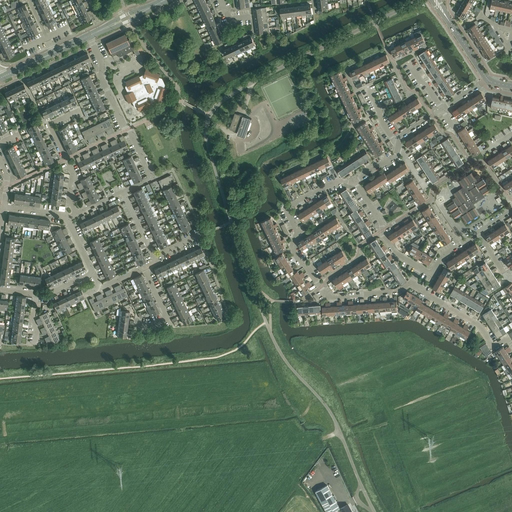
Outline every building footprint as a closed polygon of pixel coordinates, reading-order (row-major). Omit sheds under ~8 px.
[(47,0),(37,5),(39,10),(48,5),(50,4),(47,0)] [(462,1),(461,4),(470,9),(472,5),(463,0),(463,2),(462,1)] [(81,1),(73,5),(75,9),(87,4),(86,1),(82,3),(81,1)] [(87,4),(75,9),(77,14),(86,10),(85,8),(88,6),(87,4)] [(207,4),(198,8),(200,13),(209,8),(207,4)] [(460,7),(459,9),(467,14),(470,9),(461,4),(459,7),(460,7)] [(16,9),(18,14),(27,10),(25,5),(16,9)] [(48,5),(39,10),(42,14),(50,10),(48,5)] [(209,8),(200,13),(202,17),(211,13),(209,8)] [(467,14),(459,9),(458,11),(457,10),(455,13),(460,16),(460,17),(460,18),(461,19),(463,20),(467,14)] [(27,10),(18,14),(21,18),(29,14),(27,10)] [(50,10),(42,14),(44,19),(52,15),(50,10)] [(86,10),(77,14),(79,19),(92,13),(90,10),(87,12),(86,10)] [(92,13),(79,19),(82,24),(90,19),(89,17),(93,15),(92,13)] [(211,13),(202,17),(205,22),(213,18),(211,13)] [(29,14),(21,18),(23,23),(31,19),(29,14)] [(52,15),(44,19),(46,23),(55,19),(52,15)] [(213,18),(205,22),(207,26),(215,22),(213,18)] [(31,19),(23,23),(21,24),(23,29),(25,28),(34,24),(31,19)] [(55,19),(46,23),(48,28),(57,24),(55,19)] [(215,22),(207,26),(209,31),(218,27),(215,22)] [(34,24),(25,28),(27,32),(36,28),(34,24)] [(469,32),(470,34),(478,29),(475,24),(467,30),(469,33),(469,32)] [(218,27),(209,31),(211,36),(220,31),(218,27)] [(36,28),(27,32),(30,37),(38,33),(36,28)] [(478,29),(470,34),(472,36),(471,36),(473,39),(481,33),(478,29)] [(220,31),(211,36),(213,40),(222,36),(220,31)] [(481,33),(473,39),(474,41),(475,41),(476,43),(484,37),(481,33)] [(421,34),(416,37),(420,44),(425,42),(421,34)] [(106,43),(112,56),(117,54),(119,57),(136,49),(131,39),(127,41),(125,35),(106,43)] [(222,36),(213,40),(216,45),(224,41),(222,36)] [(0,45),(8,41),(6,37),(0,39),(0,45)] [(252,37),(247,39),(251,48),(256,46),(252,37)] [(416,37),(411,39),(416,50),(418,49),(417,46),(420,44),(416,37)] [(484,37),(476,43),(477,44),(476,45),(478,47),(487,42),(484,37)] [(247,39),(242,42),(246,50),(251,48),(247,39)] [(411,39),(406,42),(409,49),(412,48),(414,51),(416,50),(411,39)] [(8,41),(0,45),(0,48),(1,48),(2,50),(10,46),(8,41)] [(242,42),(238,44),(242,53),(246,50),(242,42)] [(406,42),(401,44),(406,55),(408,54),(406,51),(409,49),(406,42)] [(487,42),(478,47),(480,50),(481,49),(482,51),(489,46),(487,42)] [(238,44),(233,46),(237,55),(242,53),(238,44)] [(401,44),(395,47),(399,54),(402,53),(404,56),(406,55),(401,44)] [(0,53),(0,55),(0,56),(13,51),(10,46),(2,50),(3,52),(0,53)] [(233,46),(228,48),(233,57),(237,55),(233,46)] [(489,46),(482,51),(483,53),(482,53),(484,56),(492,50),(489,46)] [(399,54),(395,47),(390,49),(394,57),(399,54)] [(233,57),(228,48),(224,51),(228,59),(233,57)] [(419,55),(422,60),(429,55),(426,50),(419,55)] [(492,50),(484,56),(485,58),(486,58),(487,60),(495,55),(492,50)] [(13,51),(0,56),(2,59),(5,57),(6,60),(15,55),(13,51)] [(87,54),(82,56),(87,64),(91,62),(87,54)] [(386,55),(381,57),(384,65),(390,62),(386,55)] [(429,55),(422,60),(424,63),(421,64),(423,66),(432,60),(429,55)] [(82,56),(78,58),(82,67),(87,64),(82,56)] [(381,57),(376,60),(379,67),(384,65),(381,57)] [(78,58),(73,60),(77,69),(82,67),(78,58)] [(73,60),(69,62),(73,71),(77,69),(73,60)] [(376,60),(370,62),(374,70),(379,67),(376,60)] [(432,60),(423,66),(424,68),(427,67),(429,69),(436,65),(432,60)] [(69,62),(64,65),(68,73),(73,71),(69,62)] [(370,62),(365,65),(369,72),(374,70),(370,62)] [(64,65),(59,67),(64,75),(68,73),(64,65)] [(365,65),(360,67),(364,75),(369,72),(365,65)] [(436,65),(429,69),(430,72),(427,74),(429,76),(439,70),(436,65)] [(59,67),(55,69),(59,78),(64,75),(59,67)] [(360,67),(355,70),(359,77),(364,75),(360,67)] [(55,69),(50,71),(54,80),(59,78),(55,69)] [(138,75),(125,82),(126,85),(125,87),(126,90),(128,91),(129,93),(124,95),(128,103),(133,101),(134,103),(133,105),(134,108),(136,108),(137,108),(139,112),(153,105),(151,102),(155,101),(162,103),(167,89),(163,88),(164,85),(162,78),(158,77),(160,74),(146,69),(143,75),(139,77),(138,75)] [(359,77),(355,70),(350,72),(353,80),(359,77)] [(439,70),(429,76),(430,78),(433,76),(435,79),(442,74),(439,70)] [(50,71),(46,73),(50,82),(54,80),(50,71)] [(343,77),(340,71),(331,75),(354,122),(363,118),(360,112),(359,113),(357,108),(358,108),(353,97),(351,97),(349,93),(350,92),(345,81),(344,82),(342,77),(343,77)] [(46,73),(41,76),(45,84),(50,82),(46,73)] [(442,74),(435,79),(437,82),(434,84),(435,86),(445,79),(442,74)] [(81,79),(83,84),(91,80),(89,75),(81,79)] [(41,76),(36,78),(41,86),(45,84),(41,76)] [(36,78),(32,80),(36,89),(41,86),(36,78)] [(384,82),(387,87),(395,84),(392,78),(384,82)] [(445,79),(435,86),(436,88),(439,86),(441,88),(448,84),(445,79)] [(36,89),(32,80),(27,82),(31,91),(36,89)] [(91,80),(83,84),(85,89),(94,85),(91,80)] [(23,84),(19,86),(23,95),(27,93),(23,84)] [(395,84),(387,87),(389,92),(397,89),(395,84)] [(448,84),(441,88),(443,91),(440,93),(441,95),(451,89),(448,84)] [(94,85),(85,89),(88,93),(96,89),(94,85)] [(19,86),(14,89),(18,97),(23,95),(19,86)] [(14,89),(9,91),(14,99),(18,97),(14,89)] [(96,89),(88,93),(90,98),(98,94),(96,89)] [(397,89),(389,92),(392,97),(399,94),(397,89)] [(451,89),(441,95),(443,97),(446,95),(448,98),(455,94),(451,89)] [(14,99),(9,91),(5,93),(9,102),(14,99)] [(481,93),(476,96),(481,103),(482,102),(486,100),(481,93)] [(98,94),(90,98),(92,103),(100,99),(98,94)] [(399,94),(392,97),(395,103),(402,99),(399,94)] [(74,96),(69,98),(73,106),(78,104),(74,96)] [(472,99),(476,106),(478,108),(481,106),(482,106),(484,105),(482,102),(481,103),(476,96),(472,99)] [(499,98),(493,97),(491,107),(511,111),(511,100),(504,99),(504,101),(499,100),(499,98)] [(69,98),(64,100),(68,109),(73,106),(69,98)] [(417,98),(412,101),(417,108),(422,105),(417,98)] [(100,99),(92,103),(94,107),(102,103),(100,99)] [(472,99),(467,102),(471,109),(472,109),(476,106),(472,99)] [(64,100),(60,102),(64,111),(68,109),(64,100)] [(412,101),(408,105),(412,112),(417,108),(412,101)] [(60,102),(55,105),(59,113),(64,111),(60,102)] [(467,102),(462,106),(467,113),(471,110),(472,113),(474,111),(472,109),(471,109),(467,102)] [(102,103),(94,107),(96,112),(105,108),(102,103)] [(55,105),(50,107),(54,115),(59,113),(55,105)] [(408,105),(403,108),(407,115),(412,112),(408,105)] [(462,106),(457,109),(462,116),(463,115),(467,113),(462,106)] [(50,107),(46,109),(50,117),(54,115),(50,107)] [(403,108),(398,111),(403,118),(407,115),(403,108)] [(50,117),(46,109),(41,111),(45,120),(50,117)] [(462,116),(457,109),(452,112),(457,119),(461,116),(463,119),(465,118),(463,115),(462,116)] [(398,111),(393,114),(398,121),(403,118),(398,111)] [(229,129),(237,132),(237,134),(245,137),(252,119),(235,113),(229,129)] [(398,121),(393,114),(388,117),(393,124),(398,121)] [(110,119),(105,121),(111,134),(114,132),(112,128),(114,127),(110,119)] [(105,121),(100,123),(104,131),(106,131),(108,135),(111,134),(105,121)] [(369,127),(366,122),(357,127),(376,156),(385,151),(382,146),(380,146),(378,142),(379,141),(372,131),(371,132),(368,128),(369,127)] [(100,123),(96,125),(102,138),(105,137),(102,132),(104,131),(100,123)] [(36,124),(27,128),(25,129),(27,134),(30,133),(38,129),(36,124)] [(434,124),(429,127),(434,134),(437,132),(439,135),(441,133),(434,124)] [(96,125),(91,128),(95,136),(97,135),(99,139),(102,138),(96,125)] [(6,126),(0,128),(0,134),(8,131),(6,126)] [(58,131),(60,135),(68,131),(66,127),(58,131)] [(429,127),(424,130),(429,137),(434,134),(429,127)] [(458,132),(461,137),(468,132),(469,133),(471,132),(470,130),(468,131),(465,127),(458,132)] [(91,128),(86,130),(92,142),(95,141),(93,137),(95,136),(91,128)] [(38,129),(30,133),(32,137),(40,133),(38,129)] [(92,142),(86,130),(81,132),(85,140),(87,139),(89,144),(92,142)] [(424,130),(420,133),(424,140),(429,137),(424,130)] [(68,131),(60,135),(62,140),(70,136),(68,131)] [(468,132),(461,137),(464,142),(471,137),(469,133),(468,132)] [(40,133),(32,137),(34,142),(42,138),(40,133)] [(420,133),(415,136),(420,143),(424,140),(420,133)] [(70,136),(62,140),(64,145),(73,141),(70,136)] [(121,142),(119,143),(123,151),(128,149),(122,136),(119,138),(121,142)] [(415,136),(410,140),(415,147),(420,143),(415,136)] [(471,137),(464,142),(467,146),(474,142),(474,141),(471,137)] [(42,138),(34,142),(36,147),(45,143),(42,138)] [(441,143),(444,148),(451,143),(448,138),(441,143)] [(116,139),(113,141),(119,153),(123,151),(119,143),(118,143),(116,139)] [(474,142),(467,146),(471,151),(478,147),(475,143),(478,141),(476,139),(474,141),(474,142)] [(415,147),(410,140),(405,143),(411,152),(413,151),(412,149),(415,147)] [(73,141),(64,145),(66,149),(75,145),(73,141)] [(112,146),(110,147),(114,155),(119,153),(113,141),(110,142),(112,146)] [(45,143),(36,147),(38,151),(47,147),(45,143)] [(106,143),(103,145),(109,158),(114,155),(110,147),(108,148),(106,143)] [(451,143),(444,148),(447,153),(454,148),(451,143)] [(75,145),(66,149),(69,154),(77,150),(75,145)] [(102,151),(101,151),(105,160),(109,158),(103,145),(100,146),(102,151)] [(478,147),(471,151),(474,156),(483,150),(480,145),(478,147)] [(5,150),(7,155),(15,151),(13,146),(5,150)] [(47,147),(38,151),(41,156),(49,152),(47,147)] [(97,148),(94,149),(100,162),(105,160),(101,151),(99,152),(97,148)] [(454,148),(447,153),(450,158),(457,153),(454,148)] [(507,148),(502,152),(507,159),(511,155),(507,148)] [(93,155),(92,156),(96,164),(100,162),(94,149),(91,151),(93,155)] [(15,151),(7,155),(9,160),(18,156),(15,151)] [(366,151),(361,154),(366,161),(371,158),(366,151)] [(49,152),(41,156),(43,160),(51,156),(49,152)] [(88,152),(85,154),(91,166),(96,164),(92,156),(90,157),(88,152)] [(502,152),(497,155),(502,162),(507,159),(502,152)] [(457,153),(450,158),(453,162),(460,158),(457,153)] [(84,159),(82,160),(86,169),(91,166),(85,154),(82,155),(84,159)] [(361,154),(356,157),(361,164),(366,161),(361,154)] [(417,159),(420,164),(427,159),(424,154),(417,159)] [(497,155),(493,158),(497,165),(502,162),(497,155)] [(18,156),(9,160),(11,164),(20,160),(18,156)] [(51,156),(43,160),(45,165),(54,161),(51,156)] [(123,160),(125,165),(133,161),(131,156),(123,160)] [(86,169),(82,160),(81,161),(79,157),(76,158),(82,171),(86,169)] [(328,157),(322,159),(326,167),(331,164),(328,157)] [(356,157),(351,161),(356,168),(361,164),(356,157)] [(460,158),(453,162),(457,167),(464,163),(460,158)] [(497,165),(493,158),(488,161),(492,168),(497,165)] [(322,159),(317,162),(321,169),(326,167),(322,159)] [(427,159),(420,164),(423,169),(430,164),(427,159)] [(20,160),(11,164),(13,169),(22,165),(20,160)] [(133,161),(125,165),(127,170),(135,166),(133,161)] [(351,161),(347,164),(351,171),(356,168),(351,161)] [(317,162),(312,164),(316,172),(321,169),(317,162)] [(405,163),(400,166),(405,173),(410,170),(405,163)] [(312,164),(307,167),(310,174),(316,172),(312,164)] [(347,164),(342,167),(347,174),(351,171),(347,164)] [(430,164),(423,169),(426,173),(433,169),(430,164)] [(22,165),(13,169),(16,174),(24,169),(22,165)] [(135,166),(127,170),(129,174),(138,170),(135,166)] [(400,166),(395,169),(400,176),(405,173),(400,166)] [(307,167),(301,169),(305,177),(310,174),(307,167)] [(347,174),(342,167),(337,170),(342,177),(347,174)] [(24,169),(16,174),(18,178),(27,174),(24,169)] [(301,169),(296,172),(300,179),(305,177),(301,169)] [(395,169),(391,172),(395,179),(400,176),(395,169)] [(433,169),(426,173),(429,178),(436,174),(433,169)] [(138,170),(129,174),(131,179),(140,175),(138,170)] [(296,172),(291,174),(295,182),(300,179),(296,172)] [(391,172),(386,175),(386,176),(389,180),(388,180),(390,183),(395,179),(391,172)] [(384,173),(379,176),(384,183),(385,183),(388,180),(389,180),(386,176),(386,175),(384,173)] [(457,199),(453,201),(447,205),(449,209),(448,211),(451,212),(450,215),(453,215),(455,218),(460,215),(466,223),(479,215),(472,205),(480,200),(479,198),(491,191),(482,178),(477,181),(472,173),(459,181),(463,188),(453,194),(457,199)] [(291,174),(286,176),(290,184),(295,182),(291,174)] [(436,174),(429,178),(433,183),(440,179),(436,174)] [(140,175),(131,179),(134,184),(142,180),(140,175)] [(158,181),(163,190),(171,186),(170,184),(173,182),(170,175),(158,181)] [(77,184),(78,187),(91,181),(88,176),(80,180),(81,182),(77,184)] [(290,184),(286,176),(281,179),(284,187),(290,184)] [(379,176),(375,179),(379,186),(383,184),(385,186),(387,185),(385,183),(384,183),(379,176)] [(375,179),(370,182),(374,189),(375,189),(379,186),(375,179)] [(407,192),(410,191),(409,190),(416,185),(413,180),(406,185),(409,189),(406,191),(407,192)] [(507,180),(502,183),(508,193),(511,190),(511,187),(509,182),(507,180)] [(91,181),(78,187),(80,190),(84,188),(85,190),(93,186),(91,181)] [(374,189),(370,182),(365,186),(369,193),(373,190),(375,193),(377,191),(375,189),(374,189)] [(409,190),(410,191),(412,195),(419,190),(416,185),(409,190)] [(81,194),(83,197),(95,191),(93,186),(85,190),(85,192),(81,194)] [(171,186),(163,190),(165,195),(173,191),(171,186)] [(133,193),(136,198),(144,194),(142,189),(133,193)] [(340,193),(343,198),(350,194),(347,189),(340,193)] [(419,190),(412,195),(415,198),(412,200),(413,202),(416,200),(415,199),(422,195),(419,190)] [(95,191),(83,197),(84,200),(88,197),(89,199),(97,195),(95,191)] [(173,191),(165,195),(167,200),(175,196),(173,191)] [(144,194),(136,198),(138,202),(146,198),(144,194)] [(350,194),(343,198),(346,203),(353,199),(350,194)] [(97,195),(89,199),(90,201),(85,203),(87,206),(100,200),(97,195)] [(327,195),(322,199),(327,206),(332,202),(327,195)] [(422,195),(415,199),(416,200),(419,204),(426,200),(422,195)] [(175,196),(167,200),(169,204),(178,200),(175,196)] [(146,198),(138,202),(140,207),(148,203),(146,198)] [(322,199),(318,202),(322,209),(327,206),(322,199)] [(353,199),(346,203),(349,208),(356,203),(353,199)] [(178,200),(169,204),(171,209),(180,205),(178,200)] [(318,202),(313,205),(317,212),(322,209),(318,202)] [(148,203),(140,207),(142,211),(151,207),(148,203)] [(349,208),(352,213),(357,210),(359,208),(356,203),(349,208)] [(180,205),(171,209),(174,214),(182,210),(180,205)] [(313,205),(308,208),(313,215),(317,212),(313,205)] [(117,206),(112,208),(116,216),(121,214),(117,206)] [(151,207),(142,211),(144,216),(153,212),(151,207)] [(422,211),(425,216),(432,212),(429,207),(422,211)] [(112,208),(108,210),(112,219),(116,216),(112,208)] [(308,208),(303,211),(308,218),(313,215),(308,208)] [(108,210),(103,213),(107,221),(112,219),(108,210)] [(182,210),(174,214),(176,218),(184,214),(182,210)] [(352,213),(350,214),(353,219),(363,213),(362,211),(359,213),(357,210),(352,213)] [(308,218),(303,211),(298,215),(303,221),(308,218)] [(153,212),(144,216),(147,221),(155,217),(153,212)] [(432,212),(425,216),(428,221),(435,216),(432,212)] [(103,213),(99,215),(102,223),(107,221),(103,213)] [(363,213),(353,219),(356,224),(363,219),(361,217),(364,215),(363,213)] [(184,214),(176,218),(178,223),(186,219),(184,214)] [(99,215),(94,217),(98,225),(102,223),(99,215)] [(435,216),(428,221),(432,226),(438,221),(435,216)] [(94,217),(89,219),(93,227),(98,225),(94,217)] [(155,217),(147,221),(149,225),(157,221),(155,217)] [(274,223),(271,217),(262,222),(277,253),(278,253),(286,249),(283,243),(282,244),(280,239),(281,239),(276,228),(274,228),(272,224),(274,223)] [(336,218),(331,221),(336,228),(341,225),(336,218)] [(89,219),(85,221),(89,230),(93,227),(89,219)] [(186,219),(178,223),(180,227),(189,223),(186,219)] [(363,219),(356,224),(359,229),(369,222),(368,220),(365,222),(363,219)] [(408,219),(406,220),(412,230),(417,227),(413,220),(410,222),(408,219)] [(406,224),(403,226),(408,233),(412,230),(406,220),(404,221),(406,224)] [(89,230),(85,221),(80,224),(84,232),(89,230)] [(157,221),(149,225),(151,230),(159,226),(157,221)] [(331,221),(327,224),(331,231),(336,228),(331,221)] [(438,221),(432,226),(435,231),(442,226),(438,221)] [(369,222),(359,229),(362,234),(369,229),(368,226),(371,224),(369,222)] [(189,223),(180,227),(183,232),(191,228),(189,223)] [(120,228),(122,233),(130,229),(128,224),(120,228)] [(327,224),(322,227),(326,234),(331,231),(327,224)] [(505,224),(500,228),(505,235),(510,231),(505,224)] [(398,225),(396,226),(403,236),(408,233),(403,226),(400,228),(398,225)] [(159,226),(151,230),(153,235),(162,231),(159,226)] [(396,231),(394,233),(398,240),(403,236),(396,226),(394,228),(396,231)] [(442,226),(435,231),(438,235),(445,231),(442,226)] [(322,227),(317,231),(322,238),(323,240),(328,236),(326,234),(322,227)] [(52,232),(54,237),(67,231),(66,228),(61,230),(60,228),(52,232)] [(500,228),(495,231),(500,238),(505,235),(500,228)] [(130,229),(122,233),(124,237),(133,234),(130,229)] [(369,229),(362,234),(366,239),(373,234),(369,229)] [(67,231),(54,237),(57,242),(65,238),(64,236),(68,234),(67,231)] [(162,231),(153,235),(156,239),(164,235),(162,231)] [(317,231),(312,234),(317,241),(322,238),(317,231)] [(445,231),(438,235),(441,240),(448,235),(445,231)] [(495,231),(491,234),(495,241),(500,238),(495,231)] [(398,240),(394,233),(389,236),(393,243),(398,240)] [(133,234),(124,237),(126,242),(135,238),(133,234)] [(312,234),(307,237),(312,244),(317,241),(312,234)] [(495,241),(491,234),(486,237),(490,244),(495,241)] [(164,235),(156,239),(158,244),(166,240),(164,235)] [(448,235),(441,240),(444,245),(451,241),(448,235)] [(65,238),(57,242),(59,246),(71,240),(70,237),(66,239),(65,238)] [(307,237),(303,240),(307,247),(312,244),(307,237)] [(90,242),(92,247),(100,243),(98,238),(90,242)] [(135,238),(126,242),(129,247),(137,243),(135,238)] [(369,244),(372,249),(379,244),(376,239),(369,244)] [(71,240),(59,246),(61,251),(69,247),(68,245),(73,243),(71,240)] [(166,240),(158,244),(160,249),(168,245),(166,240)] [(307,247),(303,240),(298,243),(302,250),(307,247)] [(100,243),(92,247),(94,252),(102,248),(100,243)] [(137,243),(129,247),(131,251),(139,247),(137,243)] [(379,244),(372,249),(375,254),(385,247),(384,245),(381,247),(379,244)] [(410,244),(408,249),(410,250),(408,253),(413,256),(418,249),(410,244)] [(476,244),(471,247),(475,254),(480,251),(476,244)] [(69,247),(61,251),(63,256),(76,250),(74,246),(70,248),(69,247)] [(139,247),(131,251),(133,256),(141,252),(139,247)] [(385,247),(375,254),(379,258),(386,254),(384,251),(387,249),(385,247)] [(471,247),(466,250),(470,257),(475,254),(471,247)] [(102,248),(94,252),(96,256),(105,252),(102,248)] [(201,248),(196,250),(200,258),(205,256),(201,248)] [(418,249),(413,256),(418,259),(423,252),(418,249)] [(196,250),(191,252),(195,261),(200,258),(196,250)] [(466,250),(461,253),(466,260),(470,257),(466,250)] [(342,251),(337,254),(344,264),(346,263),(344,260),(347,258),(342,251)] [(105,252),(96,256),(99,261),(107,257),(105,252)] [(141,252),(133,256),(135,260),(143,257),(141,252)] [(191,252),(187,254),(191,263),(195,261),(191,252)] [(423,252),(418,259),(423,262),(428,255),(423,252)] [(273,255),(275,258),(273,259),(277,265),(279,263),(286,259),(282,254),(280,255),(278,253),(277,253),(273,255)] [(461,253),(456,256),(461,263),(466,260),(461,253)] [(187,254),(182,257),(186,265),(191,263),(187,254)] [(337,254),(332,257),(337,264),(340,262),(342,265),(344,264),(337,254)] [(386,254),(379,258),(382,263),(392,257),(390,255),(387,257),(386,254)] [(428,255),(423,262),(428,265),(433,258),(428,255)] [(456,256),(452,259),(456,266),(461,263),(456,256)] [(107,257),(99,261),(101,266),(109,262),(107,257)] [(143,257),(135,260),(138,265),(146,261),(143,257)] [(182,257),(177,259),(181,267),(186,265),(182,257)] [(332,257),(327,260),(334,270),(336,269),(334,266),(337,264),(332,257)] [(392,257),(382,263),(385,268),(388,267),(387,266),(392,263),(390,261),(393,259),(392,257)] [(367,258),(362,262),(366,269),(371,265),(367,258)] [(177,259),(173,261),(177,269),(181,267),(177,259)] [(286,259),(279,263),(282,268),(289,263),(286,259)] [(456,266),(452,259),(447,263),(451,270),(456,266)] [(327,260),(323,263),(327,270),(330,269),(332,272),(334,270),(327,260)] [(82,261),(77,264),(81,272),(86,270),(82,261)] [(173,261),(168,263),(172,271),(177,269),(173,261)] [(387,266),(388,267),(390,271),(397,266),(394,261),(392,263),(387,266)] [(474,271),(477,275),(489,267),(484,261),(482,262),(483,264),(474,271)] [(109,262),(101,266),(103,270),(111,266),(109,262)] [(362,262),(357,265),(362,272),(366,269),(362,262)] [(168,263),(164,265),(168,274),(172,271),(168,263)] [(289,263),(282,268),(285,273),(292,268),(289,263)] [(327,270),(323,263),(318,267),(322,274),(327,270)] [(77,264),(73,266),(76,274),(81,272),(77,264)] [(164,265),(159,268),(163,276),(168,274),(164,265)] [(357,265),(352,268),(357,275),(362,272),(357,265)] [(73,266),(68,268),(72,276),(76,274),(73,266)] [(111,266),(103,270),(105,275),(113,271),(111,266)] [(397,266),(390,271),(394,276),(401,271),(397,266)] [(489,267),(477,275),(480,280),(492,272),(491,271),(489,267)] [(68,268),(63,270),(67,278),(72,276),(68,268)] [(163,276),(159,268),(154,270),(158,278),(163,276)] [(292,268),(285,273),(288,278),(291,276),(295,273),(292,268)] [(352,268),(347,271),(352,278),(357,275),(352,268)] [(445,268),(441,273),(449,277),(452,272),(445,268)] [(63,270),(59,272),(63,281),(67,278),(63,270)] [(195,274),(197,279),(206,275),(203,270),(195,274)] [(113,271),(105,275),(107,280),(116,276),(113,271)] [(291,276),(294,281),(304,274),(302,272),(299,274),(297,271),(295,273),(291,276)] [(347,271),(343,274),(347,281),(352,278),(347,271)] [(401,271),(394,276),(397,281),(404,276),(401,271)] [(59,272),(54,275),(58,283),(63,281),(59,272)] [(492,272),(480,280),(483,284),(495,276),(493,273),(492,272)] [(441,273),(439,278),(446,282),(449,277),(441,273)] [(304,274),(294,281),(297,285),(304,281),(302,278),(305,276),(304,274)] [(343,274),(338,277),(342,284),(347,281),(343,274)] [(54,275),(50,277),(53,285),(58,283),(54,275)] [(133,279),(135,284),(144,280),(141,275),(133,279)] [(206,275),(197,279),(200,283),(208,279),(206,275)] [(404,276),(397,281),(400,286),(407,281),(404,276)] [(495,276),(483,284),(486,289),(498,281),(497,280),(495,276)] [(53,285),(50,277),(45,279),(49,287),(53,285)] [(342,284),(338,277),(331,282),(333,285),(335,284),(337,288),(342,284)] [(439,278),(436,283),(443,287),(446,282),(439,278)] [(208,279),(200,283),(202,288),(210,284),(208,279)] [(144,280),(135,284),(137,288),(146,284),(144,280)] [(304,281),(297,285),(300,290),(310,284),(309,282),(306,284),(304,281)] [(498,281),(486,289),(481,292),(486,295),(501,285),(499,282),(498,281)] [(166,287),(169,292),(177,288),(175,283),(166,287)] [(443,287),(436,283),(433,288),(440,292),(443,287)] [(503,289),(506,293),(511,289),(511,283),(503,289)] [(146,284),(137,288),(140,293),(148,289),(146,284)] [(210,284),(202,288),(204,292),(212,288),(210,284)] [(310,284),(300,290),(303,295),(310,291),(308,288),(311,286),(310,284)] [(120,285),(117,286),(123,299),(128,297),(124,288),(122,289),(120,285)] [(116,292),(114,293),(118,301),(123,299),(117,286),(114,288),(116,292)] [(450,294),(455,297),(460,290),(454,287),(450,294)] [(177,288),(169,292),(171,297),(179,293),(177,288)] [(212,288),(204,292),(206,297),(214,293),(212,288)] [(110,289),(108,291),(114,303),(118,301),(114,293),(113,294),(110,289)] [(148,289),(140,293),(142,298),(150,294),(148,289)] [(81,290),(76,293),(80,301),(85,298),(81,290)] [(460,290),(455,297),(460,300),(464,293),(460,290)] [(107,296),(105,297),(109,305),(114,303),(108,291),(105,292),(107,296)] [(405,299),(408,301),(412,294),(407,291),(401,301),(403,302),(405,299)] [(76,293),(72,295),(76,303),(80,301),(76,293)] [(179,293),(171,297),(173,301),(181,297),(179,293)] [(214,293),(206,297),(208,302),(217,298),(214,293)] [(464,293),(460,300),(465,303),(469,296),(464,293)] [(101,294),(98,295),(104,308),(109,305),(105,297),(103,298),(101,294)] [(150,294),(142,298),(144,302),(152,298),(150,294)] [(412,294),(408,301),(412,304),(413,304),(417,297),(412,294)] [(72,295),(67,297),(71,305),(76,303),(72,295)] [(97,301),(96,302),(100,310),(104,308),(98,295),(95,296),(97,301)] [(469,296),(465,303),(470,306),(474,299),(469,296)] [(67,297),(62,299),(66,307),(71,305),(67,297)] [(181,297),(173,301),(175,306),(184,302),(181,297)] [(422,300),(417,297),(413,304),(414,305),(413,307),(416,309),(418,307),(421,302),(421,303),(422,300)] [(100,310),(96,302),(94,302),(92,298),(89,300),(95,312),(100,310)] [(152,298),(144,302),(146,307),(155,303),(152,298)] [(217,298),(208,302),(211,306),(219,302),(217,298)] [(62,299),(58,301),(62,310),(66,307),(62,299)] [(474,299),(470,306),(475,309),(479,302),(474,299)] [(62,310),(58,301),(53,304),(57,312),(62,310)] [(184,302),(175,306),(178,311),(186,307),(184,302)] [(219,302),(211,306),(213,311),(221,307),(219,302)] [(418,307),(416,309),(421,313),(426,305),(421,303),(421,302),(418,307)] [(479,302),(475,309),(480,312),(484,305),(479,302)] [(155,303),(146,307),(148,311),(157,308),(155,303)] [(426,305),(421,313),(426,315),(431,308),(426,305)] [(186,307),(178,311),(180,315),(188,311),(186,307)] [(221,307),(213,311),(215,315),(223,311),(221,307)] [(157,308),(148,311),(151,316),(159,312),(157,308)] [(431,308),(426,315),(431,318),(435,311),(431,308)] [(483,315),(486,320),(498,312),(497,310),(494,312),(492,309),(483,315)] [(188,311),(180,315),(182,320),(190,316),(188,311)] [(223,311),(215,315),(217,320),(226,316),(223,311)] [(435,311),(431,318),(436,321),(440,314),(435,311)] [(36,320),(37,323),(50,317),(47,312),(39,316),(40,318),(36,320)] [(498,312),(486,320),(489,324),(498,318),(496,315),(499,313),(498,312)] [(440,314),(436,321),(441,324),(447,314),(445,313),(443,316),(440,314)] [(447,314),(441,324),(446,327),(450,320),(447,318),(449,315),(447,314)] [(190,316),(182,320),(184,325),(193,321),(190,316)] [(50,317),(37,323),(38,326),(43,324),(43,325),(52,322),(50,317)] [(498,318),(489,324),(492,329),(504,321),(503,319),(499,321),(498,318)] [(450,320),(446,327),(451,330),(457,320),(455,319),(453,322),(450,320)] [(457,320),(451,330),(456,333),(460,326),(457,324),(459,321),(457,320)] [(504,321),(492,329),(495,333),(503,327),(502,325),(505,322),(504,321)] [(40,329),(41,332),(54,326),(52,322),(43,325),(44,327),(40,329)] [(460,326),(456,333),(461,336),(467,326),(465,324),(463,327),(460,326)] [(54,326),(41,332),(43,335),(47,333),(48,335),(56,331),(54,326)] [(467,326),(461,336),(466,339),(470,332),(467,330),(469,327),(467,326)] [(503,327),(495,333),(498,338),(510,330),(509,328),(505,330),(503,327)] [(44,338),(46,341),(58,335),(56,331),(48,335),(49,336),(44,338)] [(58,335),(46,341),(47,344),(52,342),(52,344),(61,340),(58,335)] [(495,352),(498,356),(510,348),(509,346),(505,349),(503,347),(495,352)] [(510,348),(498,356),(501,360),(509,355),(507,353),(511,350),(510,348)] [(509,355),(501,360),(504,365),(511,359),(511,356),(510,358),(509,355)] [(334,511),(335,510),(339,508),(335,500),(336,499),(334,496),(333,496),(327,485),(316,492),(326,511),(334,511)]
